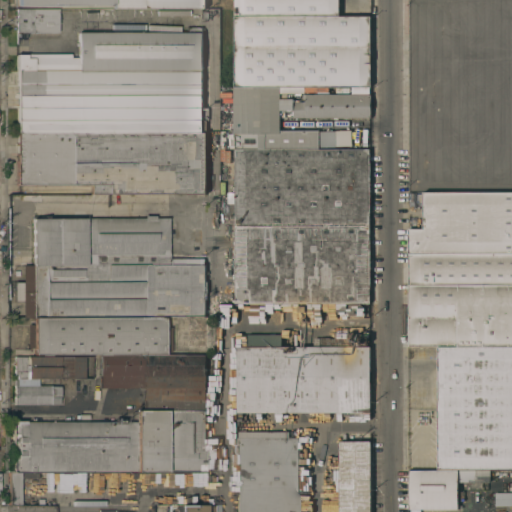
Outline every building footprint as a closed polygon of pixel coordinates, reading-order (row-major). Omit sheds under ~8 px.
[(18,8),(18,0),(205,0),(205,8),(111,8),(18,8)] [(234,0),(339,0),(339,15),(234,16),(234,0)] [(17,31),(17,22),(16,22),(16,17),(17,17),(17,9),(58,9),(58,14),(60,14),(60,19),(58,19),(58,31),(17,31)] [(234,87),(234,16),(339,15),(370,15),(370,85),(279,86),(279,87),(234,87)] [(206,107),(208,107),(208,119),(206,119),(206,131),(17,132),(17,53),(26,53),(70,53),(70,57),(78,57),(78,32),(186,31),(186,26),(202,26),(202,107),(206,107)] [(279,118),(235,118),(234,87),(279,87),(279,118)] [(293,117),(293,101),(304,101),(304,94),(370,94),(370,117),(293,117)] [(235,149),(235,118),(279,118),(279,130),(318,130),(318,148),(370,148),(235,149)] [(205,193),(90,193),(90,184),(17,184),(17,132),(206,131),(205,193)] [(370,225),(235,226),(235,149),(370,148),(370,225)] [(408,228),(422,228),(422,193),(511,193),(511,254),(408,254),(408,228)] [(169,264),(33,265),(33,266),(23,266),(23,264),(33,264),(33,218),(48,218),(48,211),(72,211),(72,217),(145,217),(145,215),(156,215),(156,217),(169,217),(169,233),(170,233),(170,239),(169,239),(169,254),(170,254),(170,258),(169,258),(169,264)] [(370,225),(370,302),(235,302),(235,226),(370,225)] [(511,285),(408,285),(408,254),(511,254),(511,285)] [(34,316),(23,316),(23,266),(33,266),(33,265),(169,264),(192,264),(200,264),(205,264),(205,274),(200,274),(200,278),(205,278),(205,281),(206,281),(206,293),(205,293),(205,316),(182,316),(165,315),(165,316),(34,318),(34,316)] [(511,346),(437,346),(408,346),(408,285),(511,285),(511,346)] [(100,353),(34,354),(34,347),(27,347),(27,324),(34,324),(34,318),(165,316),(165,326),(172,327),(171,351),(165,351),(165,354),(100,353)] [(367,344),(349,344),(349,332),(354,332),(354,336),(367,336),(367,344)] [(236,412),(236,346),(247,346),(247,333),(281,333),(281,345),(318,345),(318,337),(347,337),(347,346),(370,345),(370,412),(236,412)] [(511,469),(437,469),(437,346),(511,346),(511,469)] [(205,354),(205,409),(143,410),(143,387),(101,387),(100,353),(165,354),(205,354)] [(84,355),(84,377),(38,378),(38,385),(50,385),(60,385),(61,396),(63,396),(63,403),(14,403),(14,365),(13,365),(13,360),(14,360),(14,356),(84,355)] [(205,470),(167,470),(167,471),(137,471),(137,470),(129,470),(129,469),(34,469),(34,471),(13,471),(13,451),(8,451),(8,440),(12,440),(12,421),(137,420),(137,410),(143,410),(205,409),(205,470)] [(237,511),(237,437),(238,437),(238,431),(289,431),(289,437),(298,437),(298,511),(237,511)] [(369,511),(338,511),(338,440),(369,440),(369,511)] [(408,508),(408,470),(490,471),(490,482),(458,482),(458,508),(408,508)] [(7,504),(19,504),(20,473),(7,473),(7,504)] [(494,506),(511,505),(511,492),(494,493),(494,506)]
